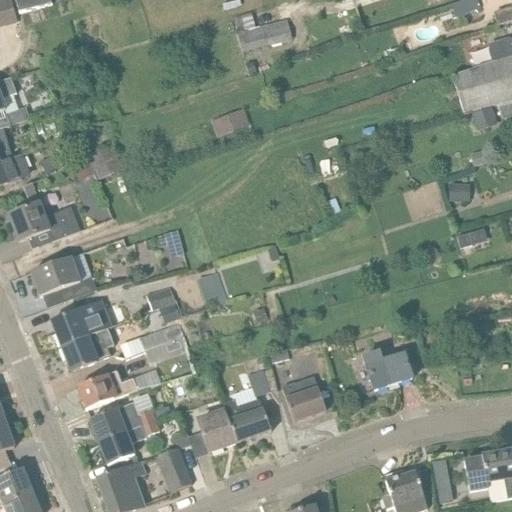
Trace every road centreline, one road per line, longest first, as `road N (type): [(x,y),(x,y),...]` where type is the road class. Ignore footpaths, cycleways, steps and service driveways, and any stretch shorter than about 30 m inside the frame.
road 1 (track): [(36,261),(204,201),(289,137),(434,91)]
road 2 (residential): [(192,511),(511,417)]
road 3 (residential): [(80,511),(0,310)]
